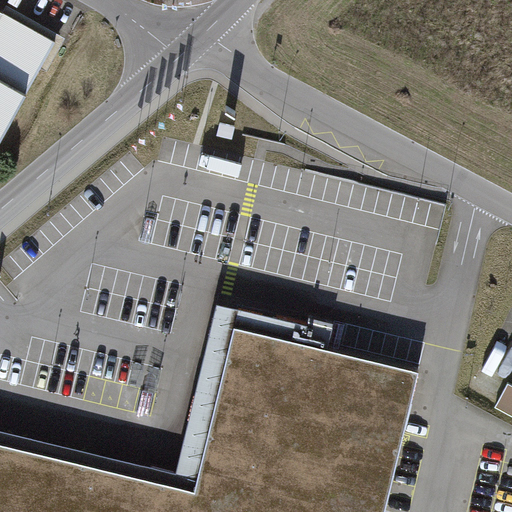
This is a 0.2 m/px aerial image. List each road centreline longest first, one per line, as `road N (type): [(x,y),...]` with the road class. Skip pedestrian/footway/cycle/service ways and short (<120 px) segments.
road 1 (unclassified): [(204,35),(265,77),(511,208)]
road 2 (secondary): [(190,48),(0,212)]
